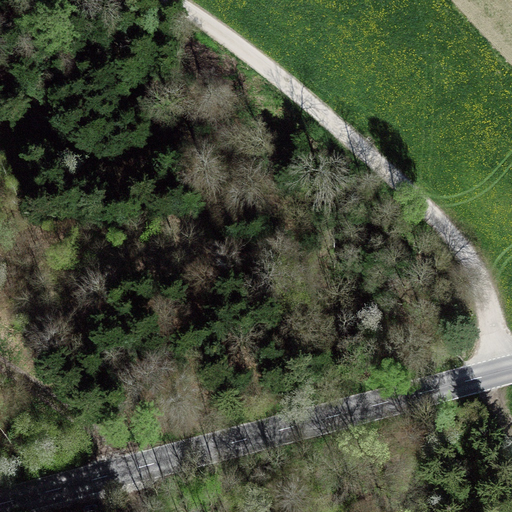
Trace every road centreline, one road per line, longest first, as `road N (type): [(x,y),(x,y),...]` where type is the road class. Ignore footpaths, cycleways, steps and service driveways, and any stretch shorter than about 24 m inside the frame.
road 1 (secondary): [(0,503),(511,367)]
road 2 (track): [(502,369),(492,320),(462,250),(421,203),(343,128),(170,0)]
road 3 (track): [(137,511),(127,469),(110,447),(0,362)]
